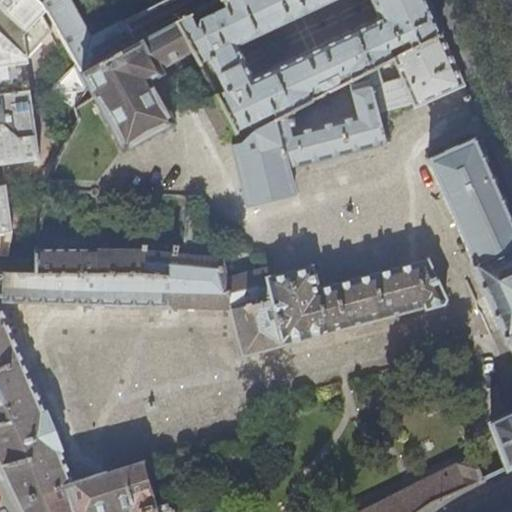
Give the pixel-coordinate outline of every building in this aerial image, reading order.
[(0,0),(0,240),(12,239),(5,184),(0,184),(0,154),(1,154),(2,164),(40,159),(27,58),(54,32),(44,14),(48,11),(44,3),(45,2),(42,0),(0,0)] [(165,0),(92,40),(69,0),(45,0),(45,2),(44,3),(48,11),(82,71),(139,41),(140,43),(177,24),(191,16),(222,0),(223,0),(165,0)] [(209,59),(224,93),(216,96),(219,103),(232,128),(234,132),(246,125),(247,126),(259,120),(262,127),(291,112),(311,102),(306,93),(313,90),(315,94),(343,80),(342,74),(348,71),(353,80),(377,67),(391,60),(388,50),(409,40),(410,44),(404,47),(406,52),(441,34),(426,0),(223,0),(222,0),(226,8),(201,19),(200,21),(194,22),(191,16),(177,24),(193,53),(199,64),(209,59)] [(193,53),(177,24),(140,43),(83,73),(96,96),(95,98),(125,150),(173,124),(150,77),(193,53)] [(240,144),(240,143),(232,145),(247,199),(248,203),(247,203),(248,206),(251,206),(251,205),(291,194),(292,195),(295,194),(294,191),(293,191),(288,170),(387,144),(379,110),(414,101),(416,101),(418,106),(465,86),(441,34),(406,52),(393,59),(403,79),(380,85),(377,67),(353,80),(349,82),(358,116),(296,131),(291,112),(262,127),(253,132),(240,144)] [(218,136),(232,128),(219,103),(205,110),(218,136)] [(511,414),(490,424),(508,469),(511,467),(511,228),(511,226),(511,225),(509,219),(508,220),(501,204),(502,203),(499,197),(498,198),(493,184),(491,178),(490,178),(483,163),(484,162),(481,156),(480,156),(473,141),(451,152),(428,162),(473,264),(473,265),(507,342),(509,342),(511,349),(511,414)] [(2,302),(231,309),(243,355),(285,344),(268,278),(267,270),(227,280),(221,261),(172,256),(172,242),(169,242),(169,237),(144,236),(144,245),(142,245),(142,251),(36,250),(36,275),(0,273),(0,466),(4,476),(21,511),(419,511),(432,504),(481,482),(473,458),(458,463),(458,465),(367,511),(172,511),(171,508),(166,506),(166,503),(156,506),(145,463),(73,483),(71,477),(73,476),(71,471),(70,472),(61,450),(62,450),(60,443),(59,444),(56,437),(57,437),(52,424),(51,424),(49,419),(50,419),(47,412),(46,412),(36,386),(34,387),(0,306),(2,302)] [(268,278),(285,344),(443,304),(445,301),(426,260),(318,289),(312,267),(268,278)]
